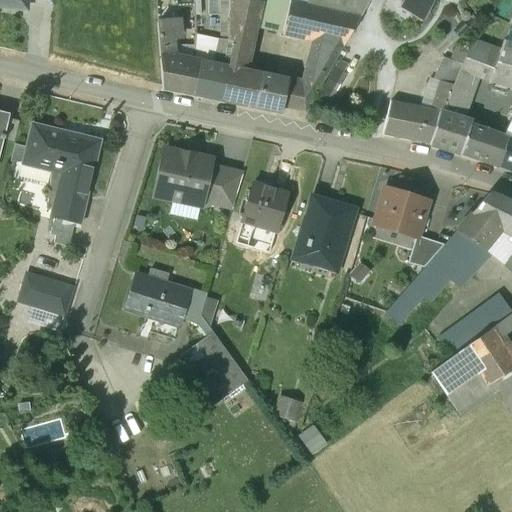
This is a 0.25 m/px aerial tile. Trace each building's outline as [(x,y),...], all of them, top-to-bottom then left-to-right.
[(0,0),(0,7),(20,9),(20,0),(0,0)] [(191,0),(193,18),(205,17),(203,0),(191,0)] [(227,69),(249,73),(257,32),(262,6),(234,0),(227,0),(225,42),(231,43),(231,45),(227,69)] [(234,0),(262,6),(257,32),(306,43),(340,50),(367,2),(359,0),(234,0)] [(391,0),(398,4),(395,10),(419,24),(431,0),(447,0),(451,2),(452,0),(391,0)] [(205,17),(193,18),(194,32),(193,38),(216,42),(216,17),(205,17)] [(176,22),(157,24),(158,39),(170,38),(178,38),(176,22)] [(170,38),(158,39),(162,95),(185,99),(193,62),(173,58),(170,38)] [(231,45),(216,42),(213,66),(227,69),(231,45)] [(299,82),(293,112),(304,114),(340,50),(306,43),(299,82)] [(452,88),(444,106),(457,110),(454,118),(463,121),(478,78),(489,81),(499,51),(472,43),(468,51),(466,54),(461,66),(452,88)] [(511,46),(502,43),(499,51),(489,81),(511,88),(511,46)] [(448,61),(461,66),(466,54),(453,48),(448,61)] [(440,83),(452,88),(461,66),(448,61),(441,58),(435,72),(442,75),(440,83)] [(213,66),(193,62),(185,99),(222,105),(227,69),(213,66)] [(280,115),(281,109),(293,112),(299,82),(286,79),(249,73),(243,109),(280,115)] [(452,88),(440,83),(430,112),(389,103),(381,136),(427,146),(428,145),(438,113),(441,114),(444,106),(452,88)] [(502,138),(469,126),(470,123),(463,121),(454,118),(457,110),(444,106),(441,114),(438,113),(428,145),(497,168),(507,140),(502,138)] [(511,116),(511,118),(502,138),(507,139),(507,140),(497,168),(511,173),(511,116)] [(19,123),(6,120),(2,137),(3,137),(2,141),(0,140),(0,142),(13,145),(14,143),(19,123)] [(101,137),(32,121),(26,146),(23,157),(59,166),(60,163),(73,166),(68,189),(87,194),(101,137)] [(14,143),(13,145),(10,160),(22,163),(23,157),(26,146),(14,143)] [(209,161),(163,152),(154,191),(172,194),(171,200),(200,207),(201,202),(208,167),(209,161)] [(242,175),(208,167),(201,202),(231,210),(242,175)] [(286,191),(267,185),(266,188),(252,184),(253,181),(252,181),(240,219),(255,224),(256,220),(274,225),(273,229),(274,230),(286,191)] [(87,194),(68,189),(63,188),(59,201),(54,199),(51,214),(62,217),(76,220),(81,221),(87,194)] [(425,203),(385,191),(374,225),(414,238),(415,237),(425,203)] [(355,207),(311,194),(291,256),(293,257),(295,250),(336,262),(334,269),(335,270),(355,207)] [(511,202),(499,197),(488,194),(455,232),(482,248),(499,228),(511,233),(511,202)] [(70,243),(76,220),(62,217),(57,240),(70,243)] [(490,255),(482,248),(455,232),(427,264),(428,265),(382,316),(398,325),(423,297),(430,303),(450,281),(460,289),(490,255)] [(443,246),(415,237),(414,238),(406,264),(423,269),(427,264),(443,246)] [(511,252),(502,267),(511,274),(511,252)] [(345,276),(358,288),(368,276),(354,263),(349,268),(352,270),(345,276)] [(146,276),(135,273),(124,306),(146,313),(149,305),(181,315),(189,290),(165,282),(168,272),(150,267),(146,276)] [(71,289),(25,275),(16,303),(63,317),(71,289)] [(205,295),(189,290),(181,315),(197,320),(205,295)] [(483,331),(490,326),(511,310),(499,292),(470,313),(483,331)] [(490,326),(498,340),(511,330),(511,310),(490,326)] [(511,361),(498,340),(490,326),(483,331),(464,345),(479,369),(488,382),(494,379),(511,366),(511,361)] [(211,408),(246,382),(211,334),(175,360),(211,408)] [(466,377),(479,369),(464,345),(429,370),(452,406),(475,391),(466,377)] [(511,366),(494,379),(503,395),(511,388),(511,366)] [(483,385),(488,382),(479,369),(466,377),(475,391),(483,385)] [(492,400),(483,385),(475,391),(452,406),(461,420),(492,400)] [(511,388),(503,395),(511,409),(511,388)] [(277,395),(270,416),(296,424),(302,403),(277,395)]
